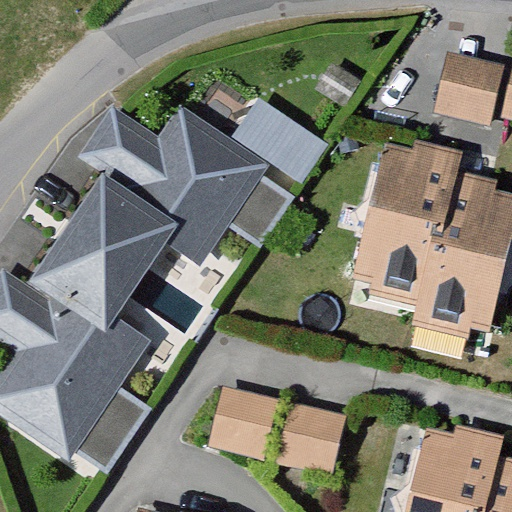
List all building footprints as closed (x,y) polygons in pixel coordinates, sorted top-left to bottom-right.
[(508,71),(450,58),(438,112),(496,126),(497,117),(508,71)] [(511,58),(511,59),(508,71),(497,117),(511,121),(511,58)] [(262,166),(175,112),(158,139),(107,107),(69,168),(94,184),(26,291),(2,276),(0,278),(0,348),(13,356),(0,376),(0,418),(75,466),(83,453),(115,400),(226,224),(256,175),(262,166)] [(455,184),(456,159),(395,144),(359,286),(424,302),(455,184)] [(291,196),(256,175),(226,224),(261,245),(291,196)] [(511,279),(511,198),(455,184),(424,302),(419,324),(495,344),(511,279)] [(280,405),(220,392),(210,450),(267,461),(280,405)] [(144,417),(115,400),(83,453),(111,470),(144,417)] [(348,421),(280,405),(267,461),(335,477),(348,421)] [(500,453),(426,431),(402,511),(485,511),(495,473),(500,453)] [(511,511),(511,477),(495,473),(485,511),(511,511)]
